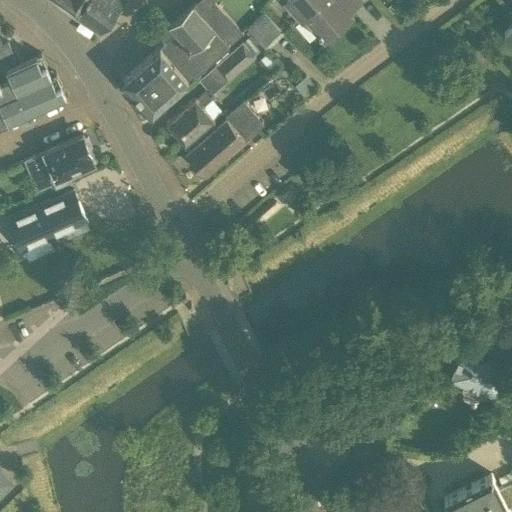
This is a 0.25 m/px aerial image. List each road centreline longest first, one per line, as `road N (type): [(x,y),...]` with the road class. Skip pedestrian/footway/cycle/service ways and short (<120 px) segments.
road 1 (residential): [(177,225),(303,117),(460,0)]
road 2 (unclassified): [(0,359),(37,355),(190,258)]
road 3 (unclassified): [(177,225),(105,95)]
road 4 (unclassified): [(323,511),(259,381)]
road 5 (unclassified): [(258,379),(190,258)]
